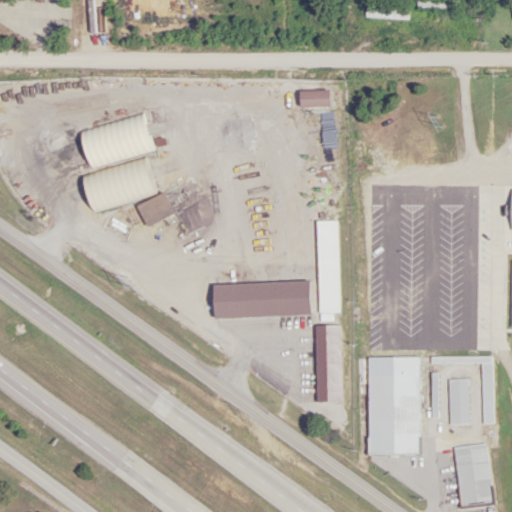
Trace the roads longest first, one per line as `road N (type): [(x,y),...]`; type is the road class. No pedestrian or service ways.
road 1 (residential): [(0,63),(511,64)]
road 2 (tertiary): [(0,231),(390,511)]
road 3 (trunk): [(301,511),(0,290)]
road 4 (residential): [(511,122),(501,318),(511,367)]
road 5 (trunk): [(0,375),(180,511)]
